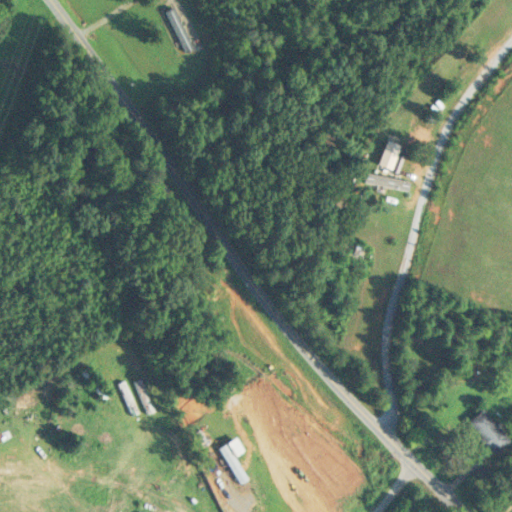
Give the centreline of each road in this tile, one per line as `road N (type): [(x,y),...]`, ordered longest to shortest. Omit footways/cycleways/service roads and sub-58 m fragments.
road 1 (residential): [(463,511),(312,356),(51,0)]
road 2 (residential): [(389,435),(390,317),(428,171),(471,86),(511,42)]
